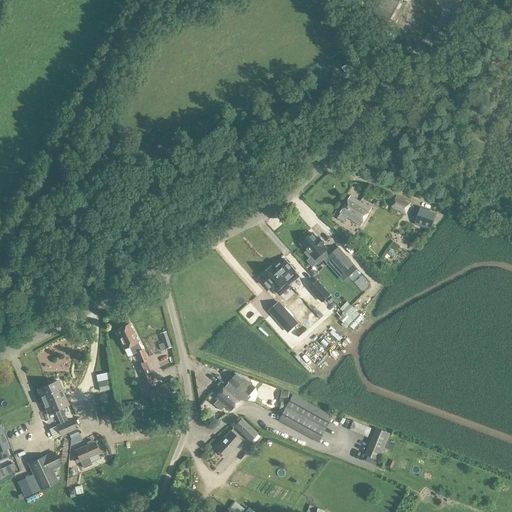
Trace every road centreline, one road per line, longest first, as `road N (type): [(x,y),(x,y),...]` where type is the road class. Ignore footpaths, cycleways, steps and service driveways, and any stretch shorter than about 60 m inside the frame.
road 1 (unclassified): [(158,270),(274,206),(458,6)]
road 2 (unclassified): [(158,511),(190,408),(158,270)]
road 3 (unclassified): [(0,354),(158,270)]
